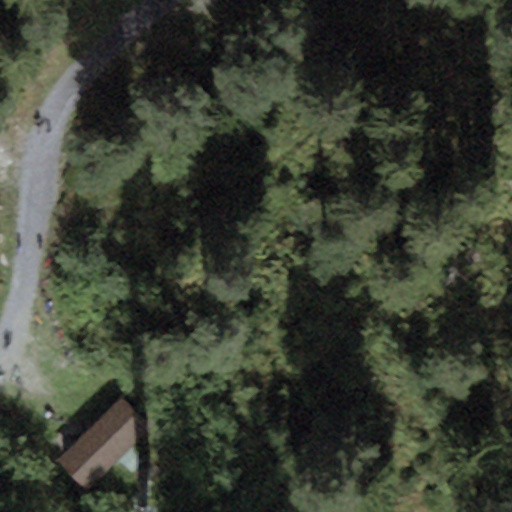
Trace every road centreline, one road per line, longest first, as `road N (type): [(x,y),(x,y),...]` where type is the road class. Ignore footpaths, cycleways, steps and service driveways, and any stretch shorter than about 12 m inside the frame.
road 1 (primary): [(413,511),(455,0)]
road 2 (track): [(159,0),(71,88),(46,144),(0,360)]
